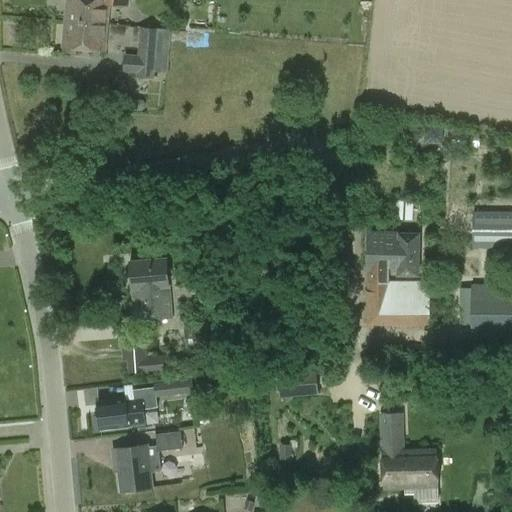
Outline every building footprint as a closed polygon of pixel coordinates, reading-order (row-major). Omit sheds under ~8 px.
[(66,0),(64,23),(107,27),(109,6),(127,8),(128,0),(66,0)] [(105,50),(107,27),(64,23),(62,47),(105,50)] [(154,79),(154,72),(166,73),(170,30),(139,28),(137,55),(123,55),(122,73),(136,74),(136,78),(154,79)] [(511,196),(487,196),(487,211),(472,211),(472,249),(511,249),(511,196)] [(396,201),(396,220),(413,220),(413,202),(396,201)] [(366,326),(429,326),(429,289),(429,282),(389,282),(389,274),(417,275),(416,236),(369,236),(366,326)] [(129,261),(133,321),(171,318),(166,258),(129,261)] [(511,285),(471,285),(470,328),(511,328),(511,285)] [(454,289),(453,326),(469,325),(470,289),(454,289)] [(122,341),(123,374),(161,372),(160,353),(145,354),(144,340),(122,341)] [(276,375),(279,397),(318,393),(316,371),(276,375)] [(157,387),(158,399),(192,394),(191,383),(157,387)] [(97,402),(98,413),(94,416),(95,424),(100,426),(100,430),(155,424),(154,411),(143,413),(141,397),(125,399),(97,402)] [(436,449),(403,450),(402,414),(380,414),(381,451),(382,451),(383,490),(416,489),(416,502),(437,502),(436,449)] [(152,489),(150,473),(161,472),(159,452),(183,449),(181,432),(156,435),(157,446),(147,448),(147,445),(112,449),(114,466),(117,466),(120,492),(152,489)]
